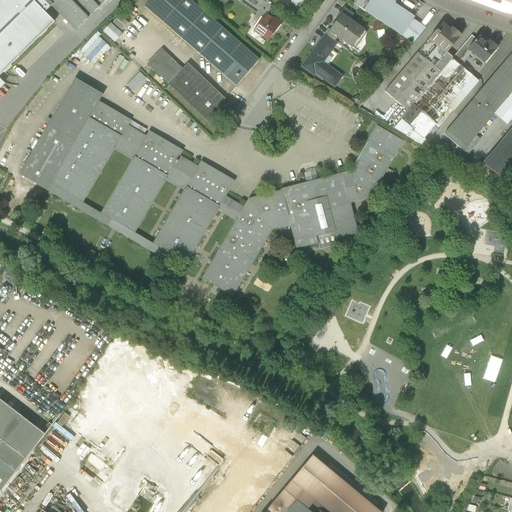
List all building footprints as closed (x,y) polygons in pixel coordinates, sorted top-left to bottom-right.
[(32,0),(0,0),(0,78),(2,76),(56,23),(46,13),(48,10),(53,5),(47,0),(33,0),(32,0)] [(47,0),(77,31),(108,0),(47,0)] [(188,0),(150,0),(143,9),(235,88),(258,60),(188,0)] [(236,0),(262,19),(271,7),(260,0),(236,0)] [(402,36),(413,20),(414,18),(387,0),(357,0),(355,4),(402,36)] [(511,0),(465,0),(502,14),(511,15),(511,0)] [(121,15),(115,21),(124,29),(130,23),(121,15)] [(342,15),(329,32),(337,37),(351,48),(364,32),(342,15)] [(254,33),(268,43),(281,25),(274,20),(273,21),(266,16),(254,33)] [(413,20),(402,36),(412,43),(425,28),(413,20)] [(429,41),(445,54),(460,35),(452,29),(450,31),(442,25),(429,41)] [(333,43),(337,37),(329,32),(327,31),(324,36),(333,43)] [(336,45),(333,43),(324,36),(300,67),(313,76),(315,73),(334,87),(341,77),(323,63),(336,45)] [(472,36),(452,59),(456,63),(467,51),(476,40),(472,36)] [(476,40),(467,51),(483,65),(497,48),(490,42),(487,45),(478,37),(476,40)] [(146,64),(207,124),(227,104),(187,65),(182,70),(161,49),(146,64)] [(452,59),(446,54),(434,68),(417,54),(385,92),(408,111),(452,59)] [(511,54),(444,136),(463,152),(494,115),(506,126),(511,119),(511,54)] [(452,59),(408,111),(392,129),(406,137),(411,130),(423,140),(435,126),(438,129),(478,82),(456,63),(452,59)] [(134,90),(147,77),(141,71),(128,84),(134,90)] [(281,192),(248,200),(243,208),(225,197),(234,182),(200,163),(197,168),(179,157),(182,152),(148,132),(145,137),(127,126),(130,121),(98,102),(101,96),(74,80),(18,175),(171,264),(174,258),(185,265),(217,210),(236,221),(201,280),(232,298),(271,231),(290,226),(296,250),(318,244),(319,250),(337,246),(336,240),(358,234),(350,203),(370,198),(403,142),(376,126),(350,173),(281,190),(281,192)] [(511,130),(483,165),(502,181),(511,168),(511,130)] [(124,356),(127,358),(134,348),(131,346),(124,356)] [(99,391),(108,378),(96,370),(87,383),(99,391)] [(93,398),(82,391),(74,402),(89,411),(95,402),(92,400),(93,398)] [(0,495),(45,438),(0,402),(0,495)] [(94,450),(99,454),(117,433),(113,430),(94,450)] [(312,456),(265,511),(310,511),(307,510),(315,500),(329,511),(379,511),(375,508),(327,468),(312,456)] [(327,468),(375,508),(378,504),(330,463),(327,468)]
